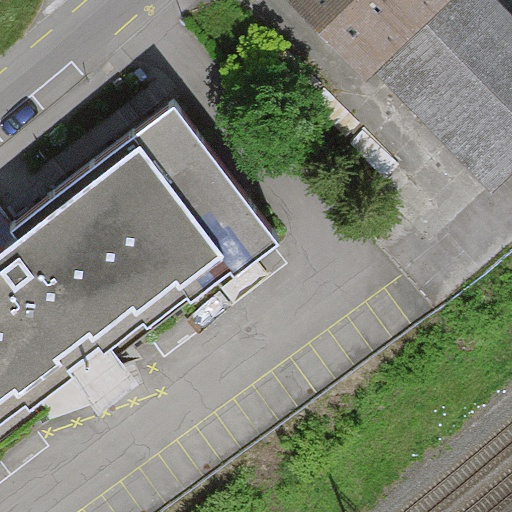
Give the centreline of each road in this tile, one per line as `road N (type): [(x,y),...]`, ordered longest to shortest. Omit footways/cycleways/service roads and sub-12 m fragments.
road 1 (unknown): [(5,511),(302,282),(329,243),(325,204),(282,139),(136,0)]
road 2 (residential): [(129,0),(0,109)]
